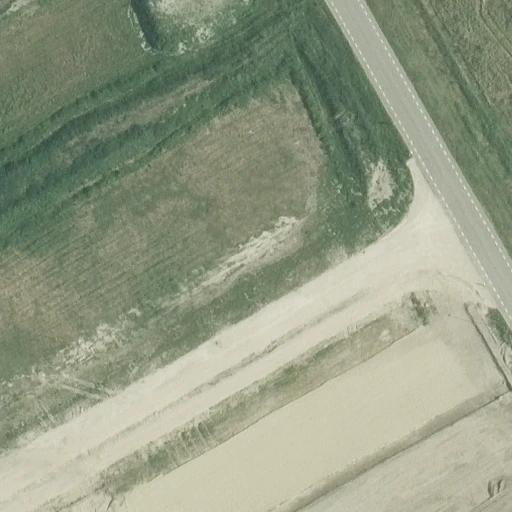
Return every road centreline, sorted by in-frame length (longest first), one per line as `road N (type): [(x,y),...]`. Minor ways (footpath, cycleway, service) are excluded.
road 1 (unclassified): [(0,487),(469,220)]
road 2 (unclassified): [(469,220),(345,0)]
